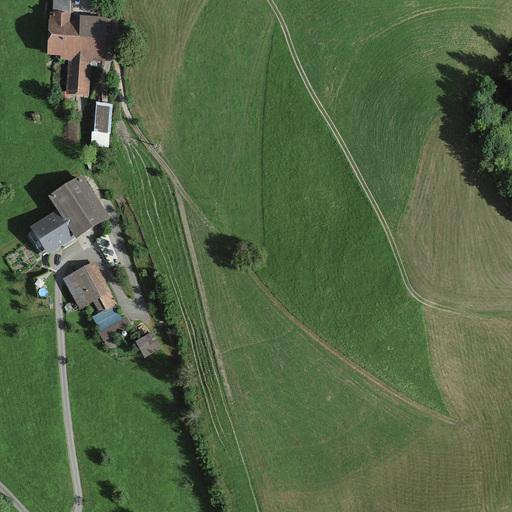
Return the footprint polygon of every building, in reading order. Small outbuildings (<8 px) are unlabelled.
[(71,0),(53,0),(52,20),(49,57),(73,58),(70,96),(89,97),(92,61),(105,62),(108,23),(70,20),(71,0)] [(115,107),(98,105),(94,148),(111,149),(115,107)] [(61,214),(43,225),(60,252),(109,221),(83,179),(51,199),(61,214)] [(96,265),(67,280),(83,310),(95,304),(100,314),(93,318),(105,342),(130,328),(96,265)] [(156,337),(139,345),(146,358),(162,350),(156,337)]
